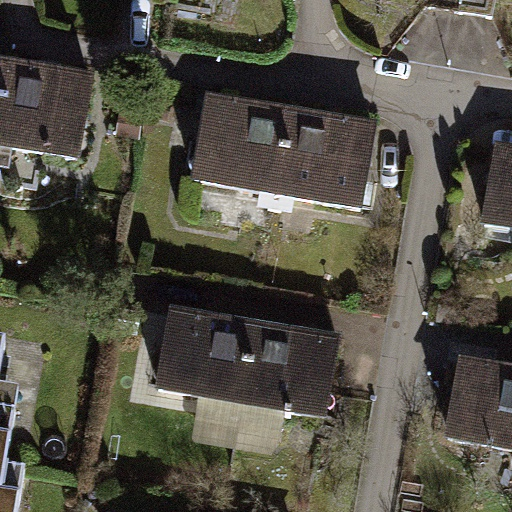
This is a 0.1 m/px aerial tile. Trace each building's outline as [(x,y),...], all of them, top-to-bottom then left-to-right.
[(453,14),(454,0),(422,0),(421,9),(453,14)] [(486,19),(488,0),(454,0),(453,14),(486,19)] [(90,83),(8,69),(0,115),(0,150),(77,163),(90,83)] [(282,116),(199,102),(186,184),(268,198),(282,116)] [(365,130),(282,116),(268,198),(351,212),(365,130)] [(511,152),(498,150),(484,226),(511,231),(511,152)] [(252,329),(169,316),(157,390),(240,403),(252,329)] [(336,342),(252,329),(240,403),(325,416),(336,342)] [(0,380),(6,344),(0,342),(0,511),(18,511),(25,471),(8,469),(18,412),(0,408),(0,380)] [(511,373),(455,365),(443,442),(511,452),(511,373)]
